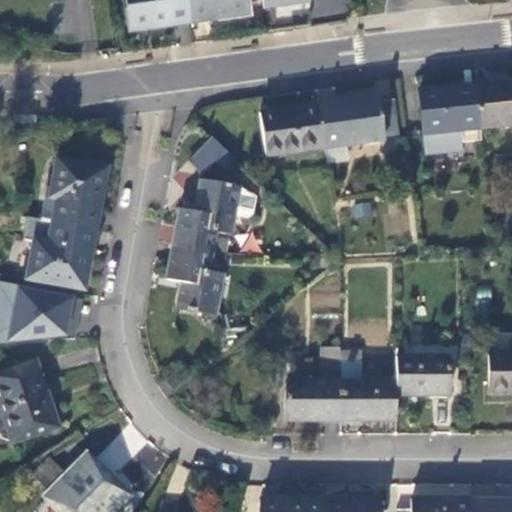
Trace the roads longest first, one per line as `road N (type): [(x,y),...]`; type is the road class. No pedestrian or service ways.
road 1 (residential): [(511,461),(255,461),(209,451),(155,409),(128,351),(124,318),(154,156),(158,80)]
road 2 (tertiary): [(158,80),(407,44)]
road 3 (tertiary): [(0,93),(158,80)]
